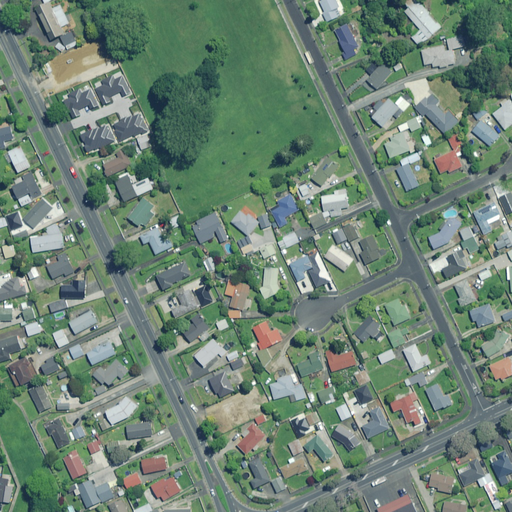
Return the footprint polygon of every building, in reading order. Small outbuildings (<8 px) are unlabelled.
[(54,7),(51,0),(37,7),(53,39),(66,33),(63,26),(71,22),(62,4),(54,7)] [(339,8),(335,0),(321,0),(322,1),(320,2),(324,12),(322,13),(327,22),(341,16),(338,8),(339,8)] [(432,35),(441,28),(417,0),(416,0),(408,7),(411,10),(406,14),(420,31),(412,38),(418,46),(425,40),(425,41),(432,35)] [(347,25),(335,31),(340,41),(338,41),(344,53),(342,54),(345,61),(357,55),(354,50),(359,47),(347,25)] [(77,45),(70,32),(61,38),(67,50),(77,45)] [(465,47),(462,35),(447,39),(449,51),(445,52),(444,46),(421,51),(424,65),(432,64),(433,68),(439,66),(440,68),(456,65),(452,50),(465,47)] [(105,71),(99,60),(94,63),(93,62),(89,64),(85,54),(84,54),(81,50),(68,56),(74,68),(63,73),(67,82),(69,81),(70,85),(92,75),(93,76),(105,71)] [(393,72),(383,63),(377,69),(373,65),(367,71),(371,75),(367,80),(377,90),(393,72)] [(126,82),(121,70),(113,73),(118,85),(126,82)] [(107,109),(97,83),(84,87),(87,97),(85,97),(88,105),(83,107),(87,116),(107,109)] [(439,102),(432,94),(427,99),(425,98),(415,108),(423,117),(426,115),(445,135),(459,121),(449,111),(445,114),(436,105),(439,102)] [(403,112),(410,105),(401,97),(394,104),(389,99),(384,104),(380,101),(369,113),(373,117),(372,118),(382,127),(393,115),(397,119),(403,112)] [(511,103),(509,100),(501,106),(502,107),(493,114),(505,130),(511,124),(511,103)] [(13,113),(10,103),(5,105),(8,115),(13,113)] [(487,113),(481,106),(472,113),(478,120),(487,113)] [(96,125),(95,125),(99,136),(100,135),(104,144),(119,138),(115,127),(118,126),(115,121),(113,122),(110,113),(94,119),(96,125)] [(421,122),(418,117),(398,126),(401,132),(410,128),(412,132),(421,128),(419,123),(421,122)] [(499,136),(481,121),(472,131),(490,147),(499,136)] [(145,134),(141,124),(131,128),(134,137),(145,134)] [(13,140),(9,127),(0,129),(0,147),(4,146),(4,145),(3,142),(13,140)] [(390,158),(410,151),(406,139),(410,138),(407,131),(389,138),(390,140),(385,142),(386,144),(385,144),(390,158)] [(151,147),(146,135),(137,139),(141,150),(151,147)] [(432,143),(427,135),(422,138),(426,146),(432,143)] [(458,146),(462,144),(457,135),(448,139),(452,149),(453,151),(434,160),(440,174),(448,171),(449,173),(463,167),(458,157),(462,155),(458,146)] [(28,163),(21,146),(4,154),(8,164),(13,162),(18,173),(31,167),(28,163)] [(132,166),(125,151),(116,155),(118,158),(103,165),(108,176),(132,166)] [(420,160),(417,153),(400,161),(402,167),(396,170),(407,192),(419,186),(409,165),(420,160)] [(339,167),(327,158),(311,179),(322,187),(330,177),(331,178),(336,170),(339,167)] [(118,176),(119,179),(115,181),(124,202),(153,189),(148,178),(133,186),(131,182),(137,178),(133,169),(118,176)] [(40,192),(31,172),(30,172),(22,176),(24,181),(12,187),(22,207),(31,202),(30,200),(42,195),(40,192)] [(310,194),(306,185),(300,187),(304,197),(310,194)] [(348,208),(345,190),(335,191),(335,195),(322,197),(324,212),(329,211),(330,217),(341,216),(340,209),(348,208)] [(511,211),(511,191),(501,196),(508,213),(511,211)] [(299,210),(290,194),(277,202),(280,207),(271,212),(280,228),(288,224),(285,218),(299,210)] [(139,227),(141,225),(146,228),(155,215),(150,212),(155,204),(143,195),(127,218),(139,227)] [(53,209),(42,199),(23,219),(34,229),(53,209)] [(493,231),(489,224),(502,218),(494,202),(481,208),(472,213),(484,236),(493,231)] [(24,226),(19,211),(6,216),(12,230),(24,226)] [(246,216),(240,212),(231,222),(247,236),(259,223),(248,213),(246,216)] [(192,228),(200,244),(202,247),(210,243),(209,240),(217,236),(221,243),(228,239),(215,213),(196,222),(198,225),(192,228)] [(326,224),(320,213),(309,218),(314,230),(326,224)] [(271,226),(267,214),(258,217),(261,229),(271,226)] [(182,225),(178,216),(169,220),(173,229),(182,225)] [(439,229),(441,231),(440,233),(429,238),(434,249),(448,243),(462,224),(452,217),(448,222),(445,220),(439,229)] [(347,240),(349,243),(359,237),(351,222),(341,227),(341,228),(347,240)] [(62,227),(61,225),(46,227),(47,233),(41,234),(30,236),(33,253),(65,248),(62,227)] [(464,242),(474,237),(469,225),(458,230),(464,242)] [(281,250),(299,243),(292,228),(279,233),(281,239),(277,241),(281,250)] [(347,240),(341,228),(331,233),(338,245),(347,240)] [(27,229),(14,235),(16,241),(30,235),(29,232),(27,229)] [(163,243),(158,229),(140,236),(144,245),(150,242),(155,255),(172,248),(169,240),(163,243)] [(502,235),(504,239),(495,243),(498,250),(507,246),(508,248),(511,245),(511,234),(511,231),(502,235)] [(381,258),(372,236),(360,241),(364,252),(361,253),(365,264),(381,258)] [(256,252),(248,237),(237,242),(244,255),(246,254),(247,256),(256,252)] [(474,237),(464,242),(461,243),(465,252),(468,251),(469,254),(480,249),(474,237)] [(314,250),(310,240),(300,244),(303,254),(314,250)] [(194,248),(192,243),(179,249),(182,254),(194,248)] [(16,256),(12,244),(2,247),(2,249),(5,259),(16,256)] [(276,254),(271,244),(259,250),(264,259),(276,254)] [(354,260),(333,245),(324,257),(345,272),(354,260)] [(465,258),(462,250),(447,256),(451,265),(442,269),(447,278),(470,267),(465,258)] [(74,272),(67,256),(61,259),(60,259),(61,261),(48,267),(47,267),(53,279),(54,278),(64,274),(65,276),(74,272)] [(312,268),(307,256),(289,264),(297,282),(306,278),(303,272),(312,268)] [(216,269),(211,258),(203,261),(208,272),(216,269)] [(191,275),(185,263),(156,276),(163,291),(173,286),(173,284),(191,275)] [(277,283),(279,264),(263,263),(261,289),(260,290),(265,299),(281,291),(277,283)] [(39,276),(35,267),(26,272),(30,280),(34,278),(39,276)] [(225,285),(227,272),(216,270),(214,283),(225,285)] [(491,276),(488,270),(478,274),(481,281),(491,276)] [(0,301),(3,300),(28,293),(26,285),(22,286),(19,276),(13,278),(10,279),(11,280),(7,281),(7,283),(3,284),(4,287),(2,287),(0,288),(0,301)] [(65,298),(85,299),(85,277),(76,277),(76,281),(72,281),(72,285),(61,285),(61,298),(48,302),(51,313),(68,308),(67,306),(65,298)] [(240,318),(242,311),(243,311),(250,286),(229,280),(225,295),(231,296),(226,314),(230,318),(240,318)] [(476,301),(466,280),(454,286),(460,299),(458,300),(462,307),(476,301)] [(198,308),(194,299),(190,289),(183,292),(177,295),(181,305),(171,310),(175,319),(198,308)] [(197,298),(201,307),(202,309),(215,302),(211,292),(197,298)] [(401,306),(398,299),(385,306),(394,326),(412,318),(405,304),(401,306)] [(0,308),(0,321),(2,322),(2,321),(14,320),(14,301),(6,301),(6,308),(0,308)] [(21,304),(23,311),(22,311),(24,318),(25,322),(34,319),(31,309),(29,309),(26,302),(21,304)] [(495,322),(489,304),(469,311),(473,322),(476,321),(478,328),(495,322)] [(511,318),(511,310),(502,315),(505,322),(511,318)] [(98,323),(91,311),(69,323),(76,335),(98,323)] [(210,329),(199,313),(191,319),(194,324),(183,332),(190,343),(210,329)] [(380,327),(369,317),(351,337),(358,344),(361,340),(364,343),(371,336),(373,338),(379,332),(377,329),(380,327)] [(228,327),(225,320),(216,324),(220,331),(228,327)] [(42,332),(39,322),(25,326),(26,329),(28,337),(42,332)] [(272,359),(266,348),(282,341),(277,331),(274,332),(269,329),(266,322),(253,329),(260,343),(257,344),(261,351),(256,353),(263,368),(272,359)] [(409,333),(407,329),(400,332),(399,330),(387,335),(394,348),(405,343),(402,336),(409,333)] [(491,342),(482,346),(488,358),(502,351),(510,335),(497,329),(491,342)] [(67,341),(62,330),(53,334),(59,348),(69,344),(67,341)] [(21,350),(17,337),(0,341),(0,362),(11,359),(9,354),(21,350)] [(223,350),(213,339),(194,356),(204,367),(219,354),(221,357),(231,349),(227,345),(223,350)] [(116,354),(110,342),(87,353),(92,366),(116,354)] [(81,350),(79,345),(69,349),(74,360),(84,355),(81,350)] [(421,358),(415,345),(403,351),(413,372),(431,364),(427,356),(421,358)] [(337,356),(335,349),(326,352),(332,373),(355,365),(351,352),(337,356)] [(395,358),(391,350),(378,356),(382,364),(395,358)] [(227,356),(228,358),(221,362),(222,365),(229,361),(239,357),(236,351),(227,356)] [(323,369),(317,352),(295,360),(302,377),(309,375),(311,379),(317,377),(315,372),(323,369)] [(511,375),(511,362),(509,357),(489,366),(496,380),(500,378),(501,380),(511,375)] [(27,359),(27,358),(10,365),(12,372),(15,371),(22,386),(34,380),(29,369),(27,365),(30,364),(27,359)] [(246,365),(243,358),(230,363),(233,370),(246,365)] [(60,370),(55,359),(41,366),(46,376),(60,370)] [(129,372),(116,360),(105,372),(100,368),(93,375),(102,384),(105,382),(109,386),(118,376),(121,380),(129,372)] [(370,382),(365,371),(355,376),(360,387),(370,382)] [(234,391),(225,372),(209,380),(216,394),(218,393),(220,398),(234,391)] [(428,383),(422,372),(404,382),(408,388),(417,382),(420,388),(428,383)] [(294,387),(291,375),(277,379),(278,383),(270,385),(274,400),(289,396),(291,403),(305,398),(301,385),(294,387)] [(443,397),(438,384),(425,390),(436,412),(452,405),(448,395),(443,397)] [(47,394),(42,385),(29,391),(32,397),(40,413),(53,406),(47,394)] [(105,388),(103,385),(95,390),(98,396),(106,391),(105,388)] [(259,395),(254,386),(245,391),(249,400),(259,395)] [(322,404),(330,401),(331,404),(336,402),(335,399),(337,398),(334,393),(332,387),(317,392),(322,404)] [(365,403),(361,393),(348,399),(355,415),(364,410),(361,405),(365,403)] [(417,400),(414,393),(390,404),(394,412),(401,409),(407,424),(413,421),(415,425),(422,423),(413,402),(417,400)] [(106,412),(109,419),(112,425),(129,417),(132,414),(138,407),(127,397),(120,405),(106,412)] [(239,399),(222,408),(226,416),(231,413),(236,425),(248,419),(244,410),(245,409),(245,408),(246,407),(246,406),(246,405),(245,405),(245,404),(244,403),(243,403),(243,402),(242,402),(241,402),(240,403),(239,399)] [(368,404),(370,411),(369,411),(374,421),(362,426),(368,439),(390,429),(379,407),(377,400),(368,404)] [(351,417),(345,404),(336,409),(342,421),(351,417)] [(320,421),(316,412),(306,417),(310,426),(320,421)] [(267,421),(264,414),(255,419),(258,425),(267,421)] [(70,443),(60,419),(54,422),(55,424),(46,428),(50,436),(52,435),(58,449),(70,443)] [(101,422),(98,423),(102,431),(109,428),(105,420),(101,422)] [(153,436),(151,422),(126,426),(128,439),(153,436)] [(252,422),(246,428),(247,429),(242,435),(245,438),(237,445),(246,455),(252,449),(254,451),(259,446),(257,444),(266,436),(252,422)] [(351,432),(339,425),(332,435),(344,445),(350,452),(360,444),(351,432)] [(85,436),(81,427),(77,428),(72,431),(76,440),(85,436)] [(305,441),(306,443),(303,445),(309,453),(314,449),(325,463),(334,456),(318,434),(314,437),(313,435),(305,441)] [(127,445),(126,439),(106,444),(108,453),(128,449),(127,445)] [(100,450),(96,440),(86,444),(91,455),(100,450)] [(303,452),(298,440),(289,444),(294,456),(303,452)] [(506,476),(511,473),(511,472),(511,463),(506,451),(498,455),(500,460),(491,464),(501,486),(509,483),(506,476)] [(80,460),(76,452),(63,458),(73,480),(87,473),(80,460)] [(167,469),(164,456),(141,461),(144,474),(167,469)] [(288,460),(290,465),(280,469),(285,480),(298,473),(298,474),(307,470),(302,459),(295,462),(293,457),(288,460)] [(503,506),(493,482),(489,474),(485,476),(478,458),(468,462),(471,469),(459,474),(464,487),(478,481),(480,487),(484,486),(495,510),(503,506)] [(270,481),(260,459),(249,463),(256,479),(251,481),(254,489),(270,481)] [(446,470),(450,469),(451,472),(454,471),(450,461),(446,462),(438,465),(440,468),(445,466),(446,470)] [(438,473),(433,472),(430,486),(434,486),(440,488),(440,490),(453,493),(455,485),(457,477),(450,475),(438,473)] [(141,482),(136,473),(122,479),(127,490),(141,484),(141,482)] [(288,488),(282,476),(271,481),(277,493),(288,488)] [(11,479),(2,478),(0,490),(0,502),(1,502),(4,503),(5,501),(6,501),(6,502),(11,503),(15,487),(9,486),(11,479)] [(181,492),(173,478),(167,481),(165,479),(151,487),(158,499),(161,497),(164,501),(181,492)] [(87,508),(101,502),(101,504),(115,497),(108,483),(99,487),(95,489),(90,480),(76,486),(72,488),(76,497),(80,495),(87,508)] [(417,511),(409,494),(379,509),(380,511),(417,511)] [(127,511),(122,500),(108,506),(110,511),(127,511)] [(452,501),(446,500),(444,511),(468,511),(470,504),(464,504),(452,501)]
